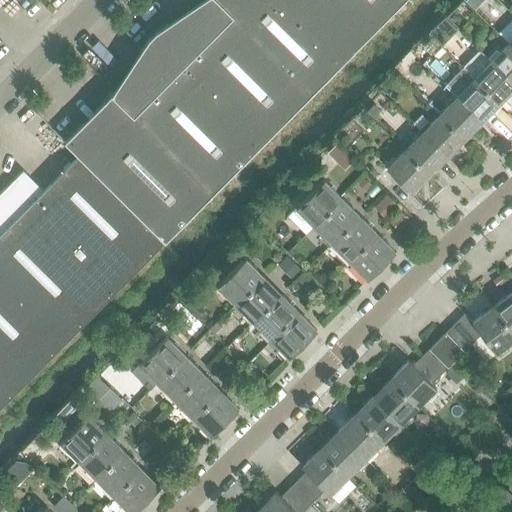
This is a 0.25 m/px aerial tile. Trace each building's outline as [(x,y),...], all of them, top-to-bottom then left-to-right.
[(220,0),(199,0),(167,22),(155,30),(153,32),(263,141),(312,91),(220,0)] [(327,19),(308,0),(220,0),(312,91),(327,76),(356,47),(327,19)] [(308,0),(327,19),(356,47),(402,0),(308,0)] [(442,26),(430,37),(439,45),(442,48),(442,47),(453,35),(442,26)] [(153,32),(148,37),(140,49),(113,91),(214,191),(263,141),(153,32)] [(439,45),(430,37),(421,46),(430,54),(439,45)] [(511,47),(508,44),(491,61),(511,81),(511,47)] [(511,89),(511,81),(491,61),(474,79),(499,103),(511,89)] [(499,103),(474,79),(456,97),(482,121),(499,103)] [(113,91),(111,93),(98,107),(64,141),(78,155),(164,241),(214,191),(113,91)] [(482,121),(456,97),(439,115),(464,139),(482,121)] [(380,110),(370,101),(364,107),(375,116),(380,110)] [(464,139),(439,115),(422,132),(447,157),(464,139)] [(447,157),(422,132),(405,150),(430,175),(447,157)] [(430,175),(405,150),(387,168),(412,193),(430,175)] [(164,241),(78,155),(43,190),(36,198),(79,241),(72,248),(115,290),(164,241)] [(36,198),(43,190),(23,170),(0,193),(0,406),(115,290),(72,248),(79,241),(36,198)] [(358,184),(365,190),(371,183),(364,177),(358,184)] [(327,213),(342,198),(323,179),(296,207),(314,226),(327,213)] [(386,194),(373,206),(386,218),(398,205),(386,194)] [(332,243),(359,215),(342,198),(327,213),(314,226),(332,243)] [(349,261),(377,233),(359,215),(332,243),(349,261)] [(367,279),(395,251),(377,233),(349,261),(367,279)] [(236,304),(263,276),(245,258),(217,285),(236,304)] [(254,321),(281,294),(263,276),(236,304),(254,321)] [(322,286),(313,277),(306,285),(314,293),(322,286)] [(327,314),(340,301),(329,291),(316,303),(327,314)] [(511,291),(493,306),(511,331),(511,291)] [(271,339),(299,312),(281,294),(254,321),(271,339)] [(511,340),(511,331),(493,306),(472,322),(481,333),(495,353),(511,340)] [(289,357),(317,329),(299,312),(271,339),(289,357)] [(481,333),(472,322),(464,313),(454,324),(472,342),(481,333)] [(472,342),(454,324),(446,331),(464,350),(472,342)] [(464,350),(446,331),(429,348),(448,366),(464,350)] [(157,382),(185,354),(166,336),(139,363),(157,382)] [(448,366),(429,348),(422,356),(440,374),(448,366)] [(175,400),(203,372),(185,354),(157,382),(175,400)] [(440,374),(422,356),(413,364),(432,382),(440,374)] [(432,382),(413,364),(409,359),(390,378),(418,405),(436,387),(432,382)] [(465,375),(454,364),(446,372),(457,383),(465,375)] [(193,417),(220,390),(203,372),(175,400),(193,417)] [(98,375),(97,374),(82,388),(84,390),(97,403),(108,415),(122,399),(111,388),(98,375)] [(418,405),(390,378),(373,395),(400,423),(418,405)] [(507,401),(511,397),(511,386),(502,394),(507,401)] [(210,435),(238,408),(220,390),(193,417),(210,435)] [(400,423),(373,395),(355,413),(382,440),(400,423)] [(140,416),(132,409),(127,414),(134,422),(140,416)] [(382,440),(355,413),(338,430),(365,458),(382,440)] [(79,460),(106,433),(88,414),(60,442),(79,460)] [(365,458),(338,430),(320,448),(347,476),(365,458)] [(97,478),(124,450),(106,433),(79,460),(97,478)] [(347,476),(320,448),(302,466),(306,470),(325,489),(329,493),(347,476)] [(114,496),(142,468),(124,450),(97,478),(114,496)] [(130,511),(133,511),(159,486),(142,468),(114,496),(130,511)] [(325,489),(306,470),(298,479),(316,497),(325,489)] [(316,497),(298,479),(290,487),(308,505),(316,497)] [(301,511),(308,505),(290,487),(281,496),(297,511),(301,511)] [(297,511),(281,496),(276,491),(258,509),(261,511),(297,511)] [(75,511),(77,510),(63,496),(53,506),(59,511),(75,511)] [(383,509),(388,504),(382,499),(377,504),(383,509)]
